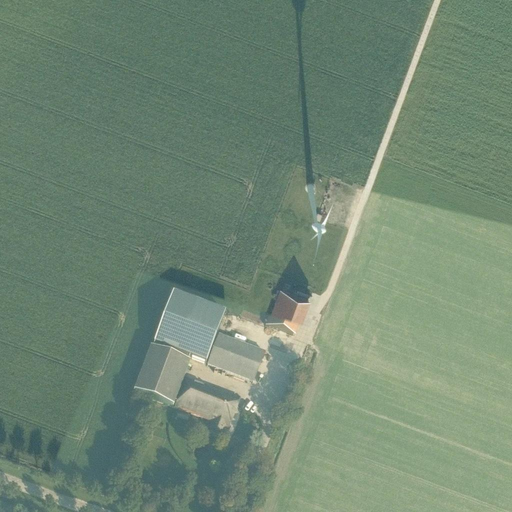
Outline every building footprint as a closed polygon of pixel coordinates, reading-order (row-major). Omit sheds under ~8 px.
[(310,300),(301,297),(280,290),(266,326),(296,337),(310,300)] [(208,367),(219,336),(226,316),(172,296),(155,345),(153,350),(189,363),(190,360),(208,367)] [(208,367),(254,384),(266,353),(219,336),(208,367)] [(274,336),(270,346),(286,352),(290,342),(274,336)] [(183,380),(189,363),(153,350),(137,394),(173,407),(176,408),(176,409),(217,424),(214,431),(225,435),(227,429),(229,430),(241,400),(187,380),(186,381),(183,380)] [(144,427),(140,437),(149,440),(153,430),(144,427)]
